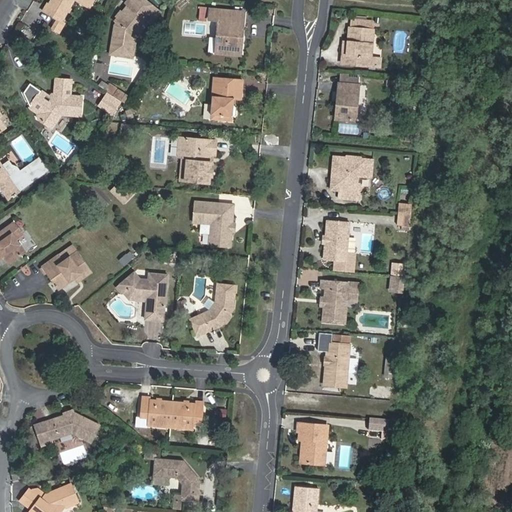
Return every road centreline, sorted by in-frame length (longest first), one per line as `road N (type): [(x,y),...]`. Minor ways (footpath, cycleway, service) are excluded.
road 1 (residential): [(310,27),(275,378)]
road 2 (residential): [(275,378),(263,511)]
